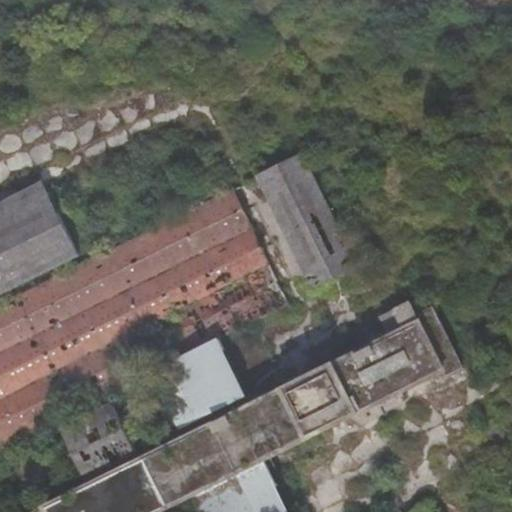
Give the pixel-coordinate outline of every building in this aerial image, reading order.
[(357,266),(303,154),(259,176),(314,288),(357,266)] [(0,202),(0,217),(50,193),(44,181),(0,202)] [(0,303),(0,449),(153,375),(223,340),(292,306),(233,187),(0,303)] [(50,193),(0,217),(0,290),(79,253),(50,193)] [(158,511),(171,506),(266,459),(449,369),(452,375),(467,367),(438,308),(421,316),(412,301),(382,316),(392,337),(40,511),(158,511)] [(250,396),(223,340),(153,375),(181,431),(250,396)] [(87,477),(137,452),(113,403),(63,427),(87,477)] [(291,511),(266,459),(171,506),(174,511),(291,511)]
